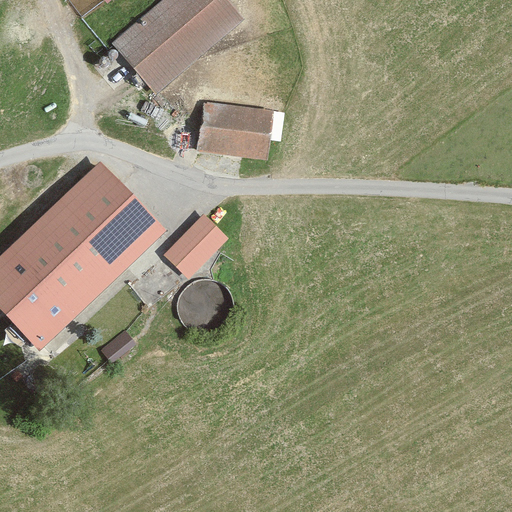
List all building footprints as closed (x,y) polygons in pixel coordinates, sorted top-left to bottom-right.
[(220,0),(160,0),(109,42),(150,92),(237,21),(220,0)] [(265,111),(199,103),(194,152),(260,160),(265,111)] [(102,161),(0,257),(0,309),(39,351),(167,230),(102,161)] [(203,214),(164,255),(189,279),(229,238),(203,214)] [(136,343),(125,330),(100,350),(111,363),(136,343)]
